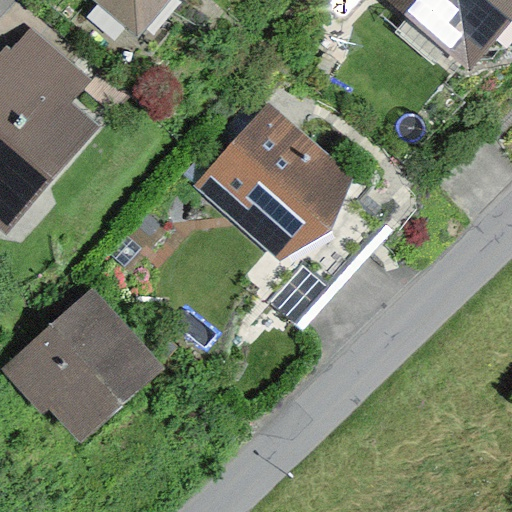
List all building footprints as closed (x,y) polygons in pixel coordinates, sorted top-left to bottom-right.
[(111,0),(136,21),(154,0),(111,0)] [(511,0),(402,0),(468,56),(511,3),(511,0)] [(0,77),(0,209),(3,212),(75,129),(7,69),(0,77)] [(269,120),(212,185),(277,243),(245,279),(271,302),(303,266),(329,289),(386,225),(269,120)] [(15,371),(48,407),(58,399),(85,429),(148,373),(88,306),(15,371)]
